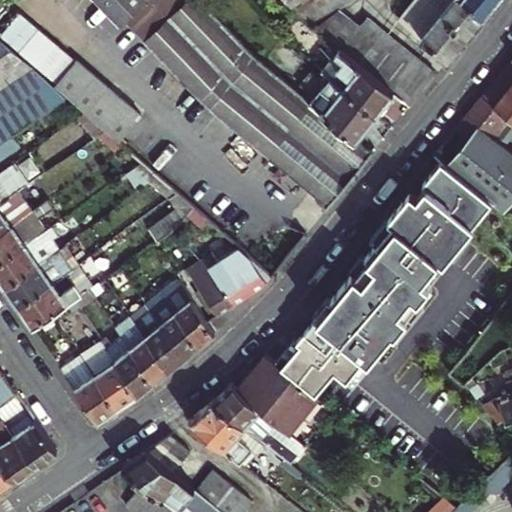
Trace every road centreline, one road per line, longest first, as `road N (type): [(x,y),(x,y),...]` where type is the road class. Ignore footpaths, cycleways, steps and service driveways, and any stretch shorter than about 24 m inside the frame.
road 1 (residential): [(511,12),(279,293),(211,360),(86,453)]
road 2 (residential): [(0,323),(86,453)]
